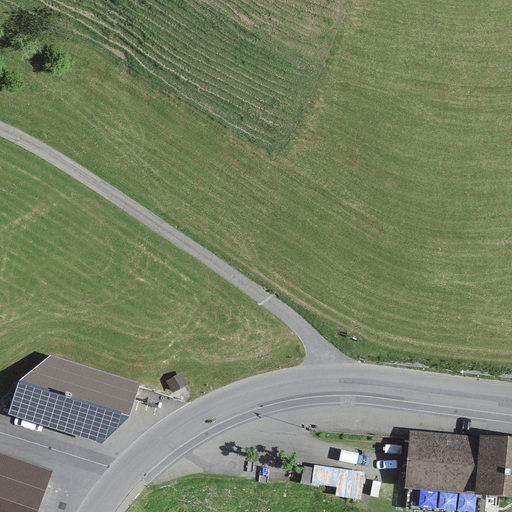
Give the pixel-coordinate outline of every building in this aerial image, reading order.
[(20,385),(10,417),(103,447),(130,422),(141,387),(51,358),(20,385)] [(182,374),(167,382),(173,393),(188,385),(182,374)] [(511,440),(410,431),(403,510),(425,511),(483,511),(486,494),(511,496),(511,440)] [(0,511),(38,511),(51,475),(0,457),(0,511)] [(365,472),(314,466),(312,485),(339,488),(338,497),(362,501),(365,472)]
